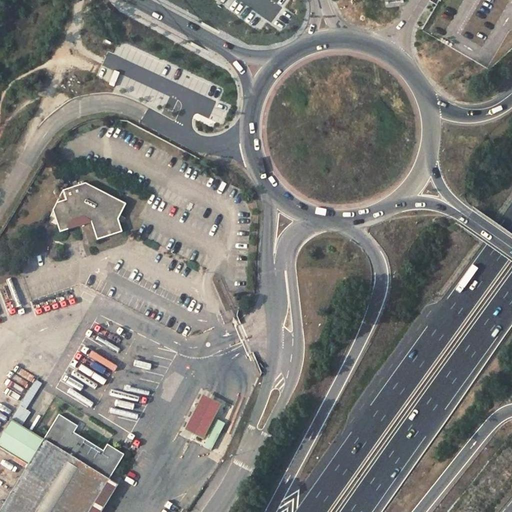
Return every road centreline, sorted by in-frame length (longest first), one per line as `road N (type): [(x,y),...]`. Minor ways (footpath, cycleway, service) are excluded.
road 1 (motorway): [(511,231),(310,511)]
road 2 (motorway): [(338,220),(376,255),(379,293),(270,511)]
road 3 (unclassified): [(285,201),(276,251),(289,324),(279,382),(214,511)]
road 4 (motorway): [(356,511),(511,294)]
road 5 (track): [(0,207),(57,119),(109,100),(144,114)]
road 6 (motorway): [(419,511),(494,419),(511,409)]
road 7 (secondary): [(427,100),(388,53),(326,39)]
